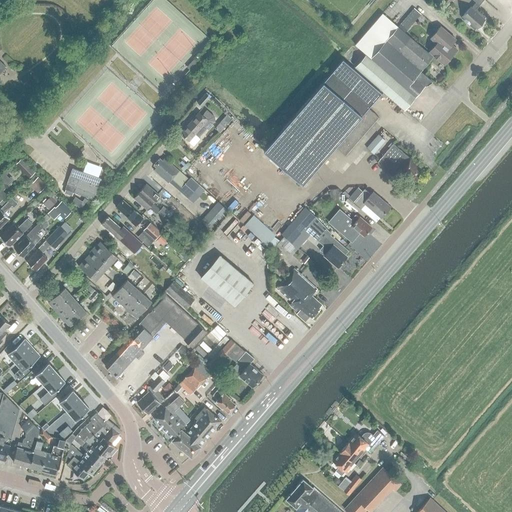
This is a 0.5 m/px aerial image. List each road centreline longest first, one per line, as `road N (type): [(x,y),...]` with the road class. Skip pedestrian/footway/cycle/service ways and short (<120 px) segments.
road 1 (primary): [(175,511),(511,119)]
road 2 (residential): [(27,303),(174,136)]
road 3 (secondary): [(133,464),(120,407),(27,303)]
road 4 (residential): [(133,464),(85,501),(0,477)]
road 5 (unclassified): [(511,27),(426,126)]
